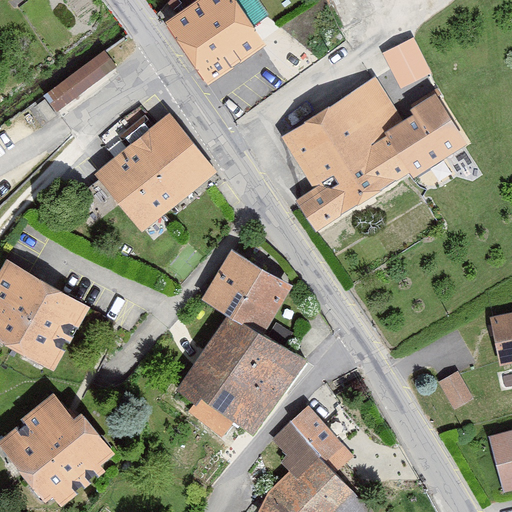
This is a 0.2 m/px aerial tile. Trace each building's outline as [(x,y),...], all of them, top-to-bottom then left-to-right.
[(201,0),(167,23),(208,88),(266,48),(253,29),(272,16),(260,0),(201,0)] [(415,38),(383,54),(400,90),(434,75),(415,38)] [(117,68),(105,52),(45,96),(57,114),(117,68)] [(377,78),(282,139),(315,191),(296,203),(316,234),(410,175),(414,180),(469,147),(437,97),(412,112),(414,117),(404,122),(377,78)] [(171,115),(95,176),(143,234),(219,175),(171,115)] [(294,290),(233,253),(201,302),(229,319),(178,391),(197,403),(188,413),(223,436),(232,423),(253,436),(309,362),(265,339),(294,290)] [(91,310),(7,262),(0,275),(0,342),(6,346),(5,349),(55,373),(91,310)] [(511,315),(491,319),(501,368),(511,365),(511,315)] [(475,400),(459,371),(439,384),(456,411),(475,400)] [(75,423),(56,397),(23,423),(25,425),(0,444),(0,446),(46,506),(54,500),(61,509),(107,474),(101,467),(115,457),(82,417),(75,423)] [(373,511),(336,474),(355,458),(309,407),(273,441),(288,458),(282,465),(290,473),(270,493),(260,511),(373,511)] [(511,492),(511,432),(490,438),(503,495),(511,492)]
